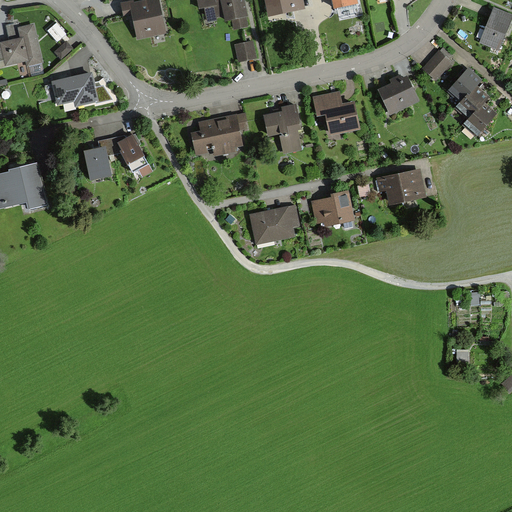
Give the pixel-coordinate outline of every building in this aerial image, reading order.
[(167,35),(158,0),(156,0),(130,6),(139,41),(167,35)] [(246,27),(240,0),(199,0),(201,9),(205,8),(208,22),(216,20),(215,16),(225,14),(227,21),(233,19),(235,29),(246,27)] [(266,0),(270,17),(303,10),(301,0),(266,0)] [(333,0),(335,10),(356,6),(354,0),(333,0)] [(511,17),(492,10),(478,44),(498,52),(511,17)] [(58,42),(67,34),(58,24),(49,31),(58,42)] [(0,45),(0,68),(23,64),(24,68),(38,65),(31,28),(15,31),(17,42),(0,45)] [(55,51),(61,58),(74,47),(67,40),(55,51)] [(252,44),(237,47),(240,61),(255,58),(252,44)] [(449,63),(436,53),(420,72),(433,83),(449,63)] [(467,70),(444,92),(455,104),(479,82),(467,70)] [(88,77),(51,84),(55,105),(74,102),(75,107),(93,103),(88,77)] [(405,79),(376,92),(387,116),(416,103),(405,79)] [(476,87),(452,110),(463,121),(487,98),(476,87)] [(340,94),(313,99),(317,118),(325,116),(329,138),(358,132),(354,105),(342,107),(340,94)] [(483,103),(461,126),(473,137),(495,114),(483,103)] [(280,114),(262,117),(266,136),(278,134),(282,154),(299,151),(295,131),(301,130),(297,106),(280,110),(280,114)] [(243,150),(237,115),(183,125),(189,159),(243,150)] [(127,135),(112,142),(124,165),(138,158),(127,135)] [(103,148),(79,151),(83,179),(108,176),(103,148)] [(36,162),(0,171),(0,214),(46,203),(36,162)] [(381,188),(389,186),(392,201),(423,195),(418,170),(379,178),(381,188)] [(334,197),(314,200),(318,219),(325,218),(326,221),(354,216),(348,189),(333,192),(334,197)] [(293,205),(252,214),(257,241),(292,234),(290,224),(297,222),(293,205)] [(511,375),(500,385),(508,395),(511,391),(511,375)]
